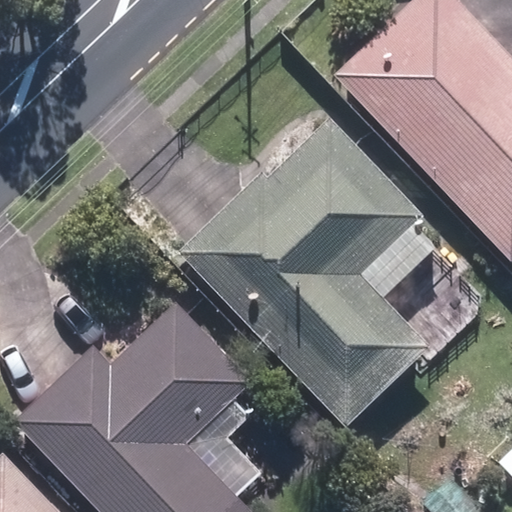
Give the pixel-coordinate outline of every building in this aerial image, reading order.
[(511,58),(485,31),(455,0),(413,0),(332,79),(511,262),(511,58)] [(221,211),(178,252),(347,428),(433,345),(364,273),(424,216),(324,112),(221,211)] [(50,386),(15,420),(101,511),(252,511),(188,443),(255,380),(179,300),(112,363),(95,345),(50,386)] [(511,446),(496,460),(511,478),(511,446)] [(0,511),(59,511),(0,450),(0,511)] [(484,511),(451,478),(424,504),(431,511),(484,511)]
